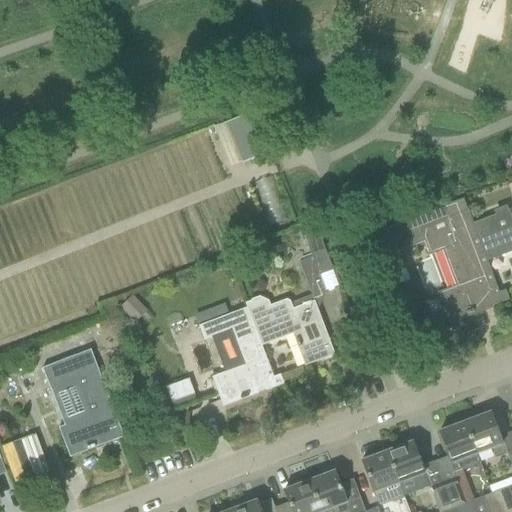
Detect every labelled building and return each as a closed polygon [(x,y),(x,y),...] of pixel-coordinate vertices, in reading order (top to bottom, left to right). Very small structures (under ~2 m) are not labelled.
[(242,164),(265,155),(249,114),(226,123),(242,164)] [(467,211),(462,200),(442,208),(447,221),(407,236),(402,223),(384,230),(394,254),(423,243),(428,256),(440,252),(454,287),(436,293),(448,323),(502,303),(498,293),(486,261),(472,225),(467,211)] [(472,225),(486,261),(511,250),(511,210),(508,212),(506,207),(491,212),(493,217),(472,225)] [(319,276),(332,271),(320,240),(306,246),(311,259),(312,258),(319,276)] [(319,277),(319,276),(312,258),(311,259),(298,264),(311,297),(325,292),(319,277)] [(268,308),(266,303),(258,300),(244,305),(246,309),(260,346),(293,334),(305,367),(334,356),(313,302),(310,303),(310,302),(304,304),(304,306),(292,310),(289,302),(286,301),(268,308)] [(198,327),(197,328),(203,342),(229,332),(243,367),(211,379),(215,390),(222,409),(276,388),(272,378),(260,346),(246,309),(198,327)] [(69,459),(123,438),(90,351),(41,369),(63,427),(57,429),(69,459)] [(461,418),(463,423),(478,464),(479,464),(476,457),(489,452),(493,461),(507,455),(503,443),(500,444),(487,408),(461,418)] [(476,468),(478,464),(463,423),(438,433),(448,457),(454,474),(464,470),(468,471),(476,468)] [(33,429),(0,441),(14,479),(47,466),(33,429)] [(411,443),(386,453),(398,485),(412,480),(417,492),(428,488),(420,468),(420,467),(418,462),(411,443)] [(371,458),(361,462),(377,505),(388,500),(390,504),(403,499),(398,485),(386,453),(371,458)] [(333,472),(308,482),(319,511),(325,511),(334,509),(335,511),(364,511),(359,499),(345,504),(338,486),(333,472)] [(455,507),(464,504),(455,480),(442,485),(451,509),(455,507)] [(288,504),(274,509),(275,511),(319,511),(308,482),(283,491),(288,504)] [(438,511),(442,511),(451,509),(442,485),(430,490),(438,511)] [(504,511),(509,511),(511,511),(511,485),(497,492),(504,511)] [(489,511),(504,511),(497,492),(490,494),(491,495),(484,498),(489,511)] [(472,511),(489,511),(484,498),(469,504),(472,511)] [(230,511),(259,511),(255,502),(230,511)]
